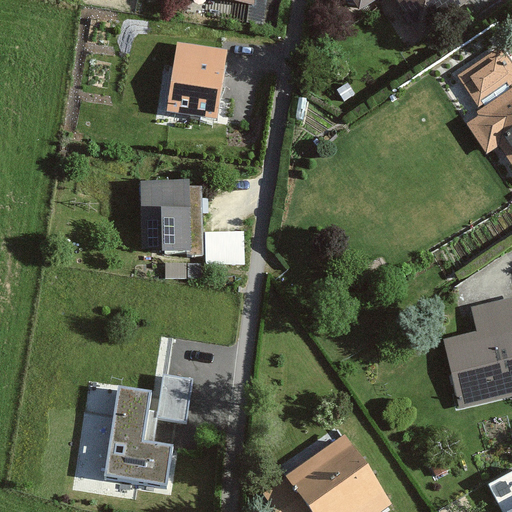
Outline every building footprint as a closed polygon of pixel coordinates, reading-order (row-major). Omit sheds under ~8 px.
[(253,10),(253,0),(221,0),(221,5),(253,10)] [(347,0),(359,17),(386,0),(397,0),(398,0),(393,3),(418,43),(470,10),(463,0),(347,0)] [(215,124),(225,55),(177,48),(166,117),(215,124)] [(511,73),(500,55),(456,82),(479,117),(476,118),(479,123),(467,130),(487,161),(499,153),(511,173),(511,73)] [(189,194),(189,188),(140,188),(141,254),(161,254),(161,259),(200,258),(199,194),(189,194)] [(243,238),(205,239),(206,270),(244,269),(243,238)] [(511,402),(511,305),(472,313),(477,339),(443,345),(456,414),(511,402)] [(189,386),(163,382),(158,423),(184,427),(189,386)] [(142,449),(150,399),(119,394),(105,483),(163,493),(169,454),(142,449)] [(391,511),(345,443),(262,499),(270,511),(391,511)] [(509,511),(511,510),(511,472),(489,485),(503,511),(509,511)]
